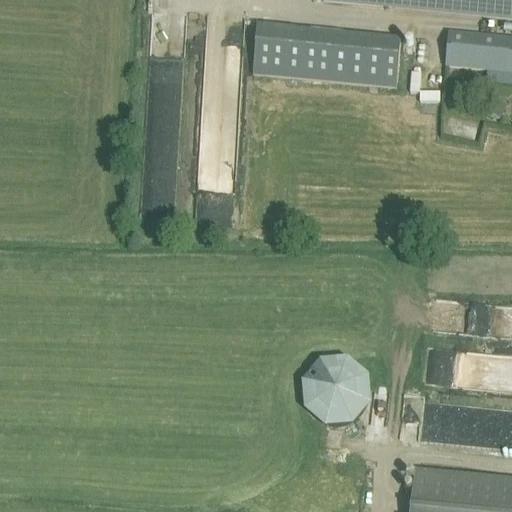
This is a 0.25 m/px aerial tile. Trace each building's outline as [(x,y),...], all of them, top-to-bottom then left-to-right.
[(511,0),(323,0),(324,2),(511,20),(511,0)] [(254,77),(396,91),(401,41),(364,37),(365,32),(349,31),(349,36),(259,28),(254,77)] [(511,40),(448,34),(444,69),(447,69),(488,73),(487,84),(511,86),(511,40)] [(204,224),(234,226),(242,78),(212,77),(204,224)] [(500,121),(508,107),(494,98),(486,113),(500,121)] [(156,127),(153,203),(177,204),(180,128),(156,127)] [(511,333),(511,314),(459,317),(460,335),(511,333)] [(471,394),(511,397),(511,355),(452,351),(451,369),(443,368),(442,383),(472,386),(471,394)] [(327,430),(328,430),(352,427),(370,407),(369,380),(347,362),(320,364),(303,385),(305,412),(326,430),(327,430)] [(511,443),(511,417),(435,415),(434,441),(511,443)] [(511,511),(511,482),(416,471),(411,511),(511,511)]
